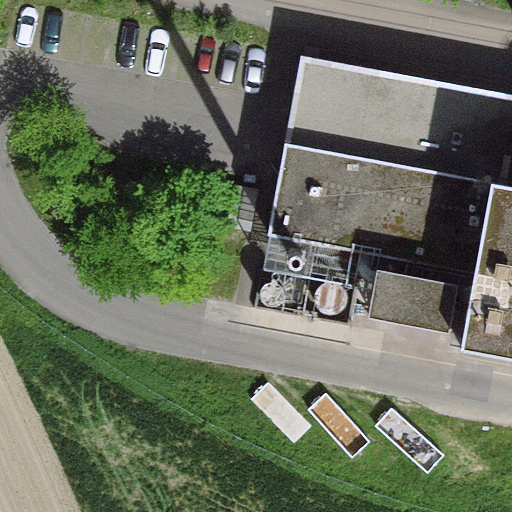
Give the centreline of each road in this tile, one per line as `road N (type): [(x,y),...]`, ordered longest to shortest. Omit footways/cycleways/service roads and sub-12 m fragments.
road 1 (unknown): [(411,385),(106,303),(35,255),(0,172)]
road 2 (unknown): [(324,0),(511,44)]
